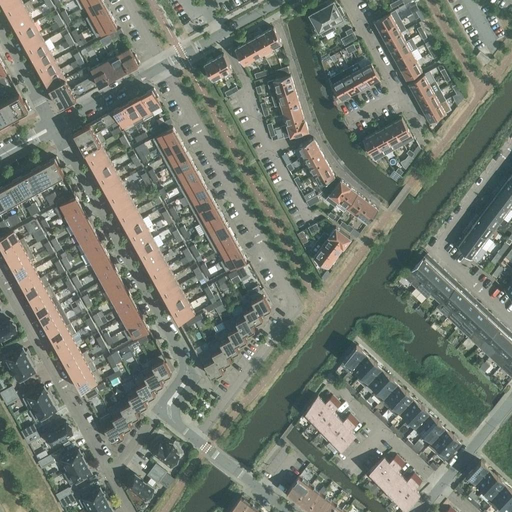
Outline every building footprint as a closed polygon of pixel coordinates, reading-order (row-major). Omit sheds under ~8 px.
[(5,0),(2,2),(8,11),(24,2),(22,0),(5,0)] [(86,17),(108,6),(107,5),(106,6),(103,0),(95,0),(81,8),(85,6),(90,15),(86,17)] [(8,11),(13,21),(29,12),(24,2),(8,11)] [(326,2),(322,4),(335,28),(335,27),(333,22),(342,17),(341,15),(344,14),(340,6),(337,8),(334,2),(328,5),(326,2)] [(335,28),(322,4),(315,8),(316,11),(310,14),(314,20),(311,22),(315,29),(318,28),(322,35),(335,28)] [(86,17),(91,27),(112,16),(107,6),(108,6),(86,17)] [(395,10),(375,21),(380,31),(396,22),(400,20),(395,10)] [(13,21),(18,30),(34,21),(29,12),(13,21)] [(112,16),(91,27),(97,37),(117,25),(112,16)] [(400,20),(396,22),(380,31),(385,40),(401,31),(401,32),(406,29),(400,20)] [(18,30),(23,40),(39,31),(34,21),(18,30)] [(274,27),(264,32),(272,48),(282,42),(274,27)] [(23,40),(28,49),(45,40),(39,31),(23,40)] [(385,40),(390,50),(406,41),(401,32),(401,31),(385,40)] [(264,32),(254,37),(263,53),(272,48),(264,32)] [(353,32),(348,35),(341,39),(344,45),(357,38),(353,32)] [(254,37),(245,43),(253,58),(263,53),(254,37)] [(406,41),(390,50),(396,59),(411,50),(412,51),(416,48),(411,38),(406,41)] [(28,49),(34,59),(50,50),(45,40),(28,49)] [(253,58),(245,43),(235,48),(244,64),(253,58)] [(117,48),(129,69),(129,68),(140,62),(135,54),(134,55),(129,47),(120,52),(117,48)] [(108,53),(119,74),(128,69),(129,70),(129,69),(117,48),(108,53)] [(34,59),(39,68),(55,59),(50,50),(34,59)] [(396,59),(401,69),(417,60),(412,51),(411,50),(396,59)] [(100,63),(110,80),(110,79),(119,74),(108,53),(107,54),(110,58),(100,63)] [(224,53),(214,59),(222,74),(232,69),(224,53)] [(39,68),(44,78),(60,69),(55,59),(39,68)] [(222,74),(214,59),(204,64),(213,80),(222,74)] [(417,60),(401,69),(406,78),(422,70),(417,60)] [(371,62),(361,67),(370,83),(380,78),(371,62)] [(91,68),(100,84),(109,79),(110,80),(100,63),(91,68)] [(78,71),(83,80),(91,76),(86,67),(78,71)] [(350,67),(349,68),(361,88),(370,83),(361,67),(352,72),(350,67)] [(71,87),(76,97),(100,84),(91,68),(94,74),(91,76),(83,80),(71,87)] [(349,68),(340,73),(351,93),(361,88),(349,68)] [(44,78),(49,87),(66,78),(60,69),(44,78)] [(268,81),(272,95),(295,88),(291,74),(290,74),(289,70),(283,72),(277,74),(278,78),(268,81)] [(351,93),(340,73),(330,78),(333,85),(332,85),(335,91),(336,90),(337,92),(340,97),(341,99),(351,93)] [(408,82),(414,92),(435,81),(434,80),(429,83),(424,73),(408,82)] [(0,79),(0,81),(4,88),(8,86),(4,77),(0,79)] [(54,97),(71,87),(66,78),(49,87),(54,96),(54,97)] [(414,92),(419,101),(440,90),(435,81),(414,92)] [(71,87),(54,97),(55,97),(61,108),(69,104),(68,102),(76,97),(71,87)] [(142,93),(154,114),(152,110),(161,105),(157,97),(158,96),(154,88),(143,94),(142,93)] [(272,95),(276,105),(298,98),(295,88),(272,95)] [(419,101),(424,111),(445,99),(440,90),(419,101)] [(8,94),(7,94),(19,115),(19,114),(30,108),(26,100),(24,101),(19,93),(10,98),(8,94)] [(142,94),(133,99),(144,120),(154,114),(142,93),(142,94)] [(7,94),(0,97),(0,103),(9,120),(18,115),(19,115),(7,94)] [(281,104),(284,114),(301,109),(298,98),(276,105),(276,106),(281,104)] [(123,103),(123,104),(132,121),(142,116),(144,120),(133,99),(124,104),(123,103)] [(445,99),(424,111),(430,121),(439,116),(439,117),(445,114),(444,113),(450,109),(445,99)] [(0,125),(0,126),(0,125),(0,124),(9,120),(0,103),(0,125)] [(123,105),(114,110),(123,126),(132,121),(123,104),(123,105)] [(282,125),(282,126),(304,119),(304,118),(301,109),(284,114),(287,124),(282,125)] [(114,110),(94,121),(100,130),(100,131),(119,120),(123,126),(114,110)] [(402,117),(392,123),(403,143),(404,143),(401,138),(410,133),(402,117)] [(304,119),(282,126),(285,137),(308,130),(305,118),(304,118),(304,119)] [(78,142),(79,142),(100,130),(94,121),(82,127),(81,126),(73,130),(79,141),(78,142)] [(392,123),(382,128),(394,148),(403,143),(392,123)] [(111,131),(113,135),(122,131),(119,126),(111,131)] [(153,138),(158,147),(179,136),(179,135),(178,136),(173,126),(153,138)] [(382,128),(373,133),(384,154),(394,148),(382,128)] [(80,142),(85,151),(105,140),(100,131),(100,130),(79,142),(80,142)] [(384,154),(373,133),(363,138),(364,140),(366,144),(368,147),(367,148),(370,153),(371,153),(374,159),(384,154)] [(158,147),(163,157),(184,146),(179,136),(180,136),(179,136),(158,147)] [(298,146),(303,156),(319,147),(314,137),(298,146)] [(85,151),(90,160),(106,151),(101,142),(105,140),(85,151)] [(144,142),(135,147),(138,152),(140,151),(142,149),(147,147),(144,142)] [(163,157),(169,166),(190,155),(190,154),(189,155),(184,146),(163,157)] [(303,156),(308,165),(324,157),(319,147),(303,156)] [(90,160),(95,170),(111,161),(106,151),(90,160)] [(169,166),(174,176),(194,165),(189,155),(190,155),(169,166)] [(45,162),(54,179),(64,173),(59,165),(61,164),(57,156),(45,162)] [(308,165),(314,175),(329,166),(324,157),(308,165)] [(95,170),(100,179),(117,170),(111,161),(95,170)] [(45,163),(36,168),(45,184),(54,179),(45,162),(44,162),(45,163)] [(179,185),(200,173),(199,174),(194,165),(174,176),(178,174),(183,183),(179,185)] [(329,166),(314,175),(319,185),(335,176),(329,166)] [(26,172),(37,193),(38,193),(35,189),(45,184),(36,168),(26,173),(26,172)] [(100,179),(106,189),(122,180),(117,170),(100,179)] [(26,173),(17,178),(28,199),(37,193),(26,172),(25,172),(26,173)] [(179,185),(184,195),(205,183),(199,174),(200,174),(200,173),(179,185)] [(505,181),(501,186),(511,194),(511,179),(508,177),(507,177),(508,178),(505,181)] [(7,182),(7,183),(16,200),(25,195),(28,199),(17,178),(7,183),(7,182)] [(326,198),(335,205),(350,186),(350,187),(350,186),(341,179),(326,198)] [(106,189),(111,198),(127,189),(122,180),(106,189)] [(7,184),(0,187),(0,192),(7,205),(16,200),(7,183),(7,184)] [(184,195),(189,204),(211,192),(210,193),(205,183),(184,195)] [(339,201),(347,207),(358,193),(350,187),(350,186),(335,205),(339,201)] [(497,190),(493,196),(510,209),(511,206),(511,194),(501,186),(500,187),(501,187),(498,191),(497,190)] [(61,192),(66,200),(70,198),(66,189),(61,192)] [(111,198),(116,208),(132,199),(127,189),(111,198)] [(54,192),(50,194),(55,202),(59,200),(54,192)] [(189,204),(195,214),(215,202),(210,193),(211,193),(211,192),(189,204)] [(347,207),(356,214),(367,199),(358,193),(347,207)] [(55,202),(50,194),(46,197),(50,205),(55,202)] [(60,204),(65,214),(81,205),(76,195),(60,204)] [(306,200),(309,206),(320,200),(317,195),(306,200)] [(490,200),(486,205),(503,218),(510,209),(493,196),(494,197),(491,200),(490,200)] [(116,208),(121,217),(137,208),(132,199),(116,208)] [(367,199),(356,214),(368,223),(379,208),(367,199)] [(36,202),(31,205),(36,213),(40,210),(36,202)] [(195,214),(200,223),(221,211),(220,212),(215,202),(195,214)] [(36,213),(31,205),(27,207),(31,215),(36,213)] [(65,214),(70,223),(87,215),(81,205),(65,214)] [(483,209),(479,215),(496,228),(503,218),(486,205),(486,206),(486,207),(484,210),(483,209)] [(121,217),(126,227),(143,218),(137,208),(121,217)] [(200,223),(205,233),(226,221),(220,212),(221,211),(200,223)] [(17,213),(12,215),(17,223),(21,221),(17,213)] [(17,223),(12,215),(8,217),(13,226),(17,223)] [(70,223),(76,233),(92,224),(87,215),(70,223)] [(476,219),(472,224),(489,237),(496,228),(479,215),(478,216),(479,216),(476,220),(476,219)] [(35,231),(36,230),(41,227),(36,219),(34,218),(29,221),(35,231)] [(126,227),(132,236),(148,227),(143,218),(126,227)] [(205,233),(210,242),(232,230),(231,231),(226,221),(205,233)] [(76,233),(81,242),(97,233),(92,224),(76,233)] [(468,229),(464,234),(481,247),(489,237),(472,224),(471,225),(472,226),(469,229),(468,229)] [(325,232),(343,246),(343,247),(344,247),(351,238),(336,226),(329,235),(325,232)] [(132,236),(137,246),(153,237),(148,227),(132,236)] [(2,249),(19,239),(14,229),(0,237),(0,242),(3,248),(2,249)] [(210,242),(216,251),(236,240),(231,231),(232,230),(210,242)] [(490,245),(499,251),(508,235),(500,230),(490,245)] [(325,232),(318,241),(337,255),(343,247),(343,246),(325,232)] [(81,242),(86,252),(102,243),(97,233),(81,242)] [(481,247),(464,234),(464,235),(465,235),(462,239),(461,238),(457,244),(472,259),(481,247)] [(3,248),(8,258),(29,246),(24,237),(19,239),(2,249),(3,248)] [(137,246),(142,255),(158,246),(153,237),(137,246)] [(221,261),(242,249),(241,249),(236,240),(216,251),(216,252),(220,249),(225,258),(221,261)] [(337,255),(318,241),(311,250),(316,253),(313,256),(328,267),(337,255)] [(86,252),(91,261),(107,252),(102,243),(86,252)] [(13,267),(13,268),(30,258),(34,256),(29,246),(8,258),(14,267),(13,267)] [(142,255),(147,264),(164,256),(158,246),(142,255)] [(242,249),(221,261),(226,271),(247,259),(241,250),(242,249)] [(91,261),(96,271),(113,262),(107,252),(91,261)] [(416,287),(438,263),(436,261),(435,262),(430,257),(431,257),(427,253),(409,273),(419,283),(416,287)] [(147,264),(153,274),(169,265),(164,256),(147,264)] [(14,267),(19,277),(35,268),(30,258),(13,268),(14,267)] [(96,271),(102,280),(118,271),(113,262),(96,271)] [(416,287),(427,297),(449,273),(447,271),(446,272),(441,267),(442,267),(438,263),(416,287)] [(153,274),(158,283),(174,274),(169,265),(153,274)] [(243,266),(235,270),(238,275),(246,270),(243,266)] [(23,286),(23,287),(40,277),(35,268),(19,277),(24,286),(23,286)] [(238,275),(235,270),(228,274),(231,279),(238,275)] [(321,277),(324,281),(330,273),(327,270),(321,277)] [(102,280),(107,290),(123,281),(118,271),(102,280)] [(437,306),(437,307),(459,283),(457,281),(457,282),(452,277),(452,276),(449,273),(427,297),(430,293),(440,303),(437,306)] [(158,283),(163,293),(179,284),(174,274),(158,283)] [(218,280),(220,284),(228,280),(225,276),(218,280)] [(24,286),(29,295),(46,287),(40,277),(23,287),(24,286)] [(107,290),(112,299),(128,290),(123,281),(107,290)] [(437,307),(448,316),(470,293),(468,291),(467,292),(462,287),(463,286),(459,283),(437,307)] [(34,305),(51,296),(55,294),(50,284),(46,287),(29,295),(34,305)] [(163,293),(168,302),(185,293),(179,284),(163,293)] [(258,284),(247,290),(263,319),(260,312),(263,310),(264,312),(271,308),(265,297),(267,296),(262,288),(260,289),(258,284)] [(112,299),(117,309),(134,300),(128,290),(112,299)] [(252,300),(242,306),(255,329),(252,323),(255,321),(256,322),(263,319),(247,290),(247,291),(252,300)] [(168,302),(173,312),(190,303),(185,293),(168,302)] [(448,316),(458,326),(480,303),(478,301),(473,297),(473,296),(470,293),(448,316)] [(35,305),(40,314),(56,305),(51,296),(34,305),(34,306),(35,305)] [(117,309),(123,318),(139,309),(134,300),(117,309)] [(221,300),(213,304),(215,308),(223,304),(221,300)] [(190,303),(173,312),(179,322),(195,313),(190,303)] [(458,326),(469,336),(491,313),(489,311),(488,311),(483,307),(484,306),(480,303),(458,326)] [(215,308),(213,304),(206,308),(208,312),(215,308)] [(44,324),(61,315),(56,305),(40,314),(45,324),(44,324)] [(244,310),(234,316),(247,340),(247,339),(244,333),(248,331),(248,333),(255,329),(242,306),(241,306),(244,310)] [(123,329),(124,330),(144,318),(139,309),(123,318),(128,327),(123,329)] [(201,313),(193,317),(196,322),(203,317),(201,313)] [(469,336),(479,346),(501,322),(499,321),(494,317),(494,316),(491,313),(469,336)] [(45,324),(50,333),(66,324),(61,315),(44,324),(44,325),(45,324)] [(234,316),(223,322),(239,350),(236,344),(240,342),(240,343),(247,340),(234,316)] [(196,322),(193,317),(186,321),(188,326),(196,322)] [(144,318),(124,330),(129,340),(149,328),(144,318)] [(0,324),(0,340),(3,339),(4,341),(12,336),(11,335),(17,331),(16,324),(10,319),(0,324)] [(54,343),(55,343),(76,331),(71,322),(66,324),(50,333),(55,343),(54,343)] [(225,327),(215,332),(231,361),(231,360),(228,354),(232,352),(233,354),(239,350),(223,322),(225,327)] [(479,346),(490,356),(511,332),(510,330),(509,331),(504,326),(505,326),(501,322),(479,346)] [(56,343),(61,352),(77,343),(72,334),(76,332),(76,331),(55,343),(56,343)] [(217,337),(207,343),(223,371),(220,365),(224,363),(225,364),(231,361),(215,332),(217,337)] [(490,356),(500,366),(511,353),(511,332),(490,356)] [(146,335),(139,339),(141,343),(148,339),(146,335)] [(141,343),(139,339),(131,343),(134,347),(141,343)] [(65,362),(86,350),(82,352),(77,343),(61,352),(66,361),(65,362)] [(223,371),(207,343),(210,348),(197,355),(204,367),(206,366),(211,376),(216,373),(217,375),(223,371)] [(121,349),(123,353),(130,349),(128,345),(121,349)] [(344,360),(352,368),(364,355),(360,351),(362,349),(358,345),(344,360)] [(4,354),(12,368),(32,357),(27,349),(25,351),(23,347),(14,351),(13,349),(4,354)] [(66,362),(71,371),(92,360),(90,358),(86,350),(65,362),(66,362)] [(163,353),(150,360),(163,383),(160,377),(164,375),(165,376),(171,373),(165,362),(167,361),(163,353)] [(511,353),(500,366),(511,376),(511,375),(511,353)] [(352,368),(360,375),(374,360),(371,357),(369,359),(364,355),(352,368)] [(32,357),(12,368),(20,382),(29,378),(27,375),(36,370),(34,366),(36,365),(32,357)] [(71,371),(76,381),(97,369),(92,360),(71,371)] [(152,364),(142,370),(155,394),(156,394),(152,388),(156,385),(157,387),(163,383),(150,360),(152,364)] [(360,375),(368,382),(380,370),(376,365),(378,364),(374,360),(360,375)] [(97,369),(76,381),(82,390),(102,379),(97,369)] [(144,375),(134,381),(147,404),(148,404),(144,398),(148,396),(149,397),(155,394),(142,370),(144,375)] [(368,382),(376,390),(390,375),(386,372),(385,374),(380,370),(368,382)] [(118,376),(116,372),(108,376),(111,380),(118,376)] [(333,375),(339,380),(342,377),(336,372),(333,375)] [(381,401),(384,397),(396,384),(392,380),(393,378),(390,375),(376,390),(373,393),(381,401)] [(118,376),(111,380),(113,386),(121,382),(118,376)] [(342,383),(348,388),(351,385),(345,380),(342,383)] [(136,385),(126,391),(139,415),(140,415),(136,409),(140,406),(141,408),(147,404),(134,381),(136,385)] [(103,382),(96,386),(98,390),(106,386),(103,382)] [(384,397),(392,404),(406,390),(402,387),(400,388),(396,384),(384,397)] [(4,397),(4,398),(16,391),(13,385),(1,392),(4,397)] [(23,397),(29,409),(53,396),(49,388),(47,389),(44,385),(35,390),(34,388),(26,393),(27,395),(23,397)] [(351,385),(348,388),(353,394),(356,391),(351,385)] [(98,390),(96,386),(83,393),(87,400),(100,393),(98,390)] [(396,416),(400,412),(412,399),(407,395),(409,393),(406,390),(392,404),(388,408),(396,416)] [(16,391),(4,398),(7,404),(19,397),(16,392),(16,391)] [(128,396),(118,402),(131,425),(132,425),(128,419),(132,417),(133,418),(139,415),(126,391),(128,396)] [(303,414),(312,423),(337,399),(333,395),(325,402),(318,394),(303,414)] [(358,398),(363,403),(366,400),(361,395),(358,398)] [(53,396),(29,409),(36,421),(40,419),(41,421),(50,416),(49,414),(57,409),(55,405),(57,404),(53,396)] [(320,432),(321,432),(338,415),(333,410),(340,403),(337,399),(312,423),(318,430),(316,432),(318,434),(320,432)] [(400,412),(408,419),(422,405),(418,401),(416,403),(412,399),(400,412)] [(366,400),(363,403),(369,409),(372,405),(366,400)] [(108,407),(110,412),(123,436),(124,436),(120,429),(124,427),(125,429),(131,425),(118,402),(108,407)] [(408,419),(416,427),(428,414),(423,410),(425,408),(422,405),(408,419)] [(374,413),(379,418),(382,415),(376,410),(374,413)] [(123,436),(110,412),(100,418),(102,423),(100,424),(105,432),(107,431),(112,440),(116,438),(117,439),(123,436)] [(321,432),(329,441),(354,417),(350,413),(343,420),(338,415),(321,432)] [(416,427),(424,434),(437,419),(434,416),(432,418),(428,414),(416,427)] [(382,415),(379,418),(385,423),(388,420),(382,415)] [(354,417),(329,441),(338,451),(356,434),(351,428),(358,421),(354,417)] [(424,434),(431,442),(443,429),(439,425),(441,423),(437,419),(424,434)] [(46,432),(47,439),(52,444),(59,441),(60,442),(68,438),(67,436),(73,433),(72,425),(66,420),(46,432)] [(25,436),(37,430),(37,429),(34,424),(22,430),(25,436)] [(389,427),(395,433),(398,430),(392,424),(389,427)] [(436,453),(439,449),(453,434),(450,431),(448,433),(443,429),(431,442),(428,445),(436,453)] [(37,430),(25,436),(25,437),(26,436),(29,442),(40,436),(37,430),(38,430),(37,430)] [(398,430),(395,433),(401,438),(404,435),(398,430)] [(453,434),(439,449),(448,457),(460,444),(459,443),(455,439),(457,437),(453,434)] [(405,442),(411,448),(414,445),(408,439),(405,442)] [(152,451),(171,465),(177,461),(180,454),(176,451),(178,448),(174,442),(167,440),(164,443),(160,440),(154,444),(152,451)] [(414,445),(411,448),(417,453),(420,450),(414,445)] [(60,455),(68,470),(88,459),(83,451),(81,452),(79,448),(70,453),(69,451),(60,455)] [(419,455),(425,460),(427,457),(422,452),(419,455)] [(39,461),(42,467),(54,460),(51,454),(39,461)] [(370,470),(379,479),(401,458),(397,454),(389,462),(384,456),(370,470)] [(382,482),(388,488),(402,475),(397,469),(404,462),(401,458),(379,479),(382,482)] [(88,459),(68,470),(76,484),(85,479),(83,477),(92,472),(90,468),(92,467),(88,459)] [(467,475),(475,483),(487,470),(483,466),(485,464),(481,460),(467,475)] [(429,465),(435,470),(438,467),(432,462),(429,465)] [(152,468),(163,476),(167,471),(156,463),(152,468)] [(163,476),(152,468),(151,468),(152,469),(148,474),(159,482),(162,477),(163,477),(163,476)] [(494,472),(492,474),(487,470),(475,483),(483,490),(497,475),(494,472)] [(127,484),(133,489),(131,490),(139,496),(140,494),(146,499),(152,495),(154,488),(135,473),(129,477),(127,484)] [(388,488),(397,497),(418,476),(414,473),(407,480),(402,475),(388,488)] [(503,485),(499,481),(501,479),(497,475),(483,490),(491,497),(503,485)] [(287,492),(299,501),(311,485),(299,476),(287,492)] [(418,476),(397,497),(406,507),(420,493),(414,488),(422,480),(418,476)] [(379,479),(370,488),(375,494),(380,488),(378,486),(382,482),(379,479)] [(299,501),(310,510),(323,493),(311,485),(299,501)] [(455,488),(461,493),(464,490),(458,485),(455,488)] [(511,489),(509,487),(508,489),(503,485),(491,497),(488,501),(496,508),(499,505),(511,491),(511,489)] [(60,499),(72,493),(72,492),(69,487),(57,493),(60,499)] [(79,499),(85,511),(109,497),(105,490),(103,491),(100,487),(92,492),(90,489),(82,494),(83,496),(79,499)] [(511,491),(499,505),(506,511),(507,511),(511,507),(511,491)] [(72,493),(60,499),(60,500),(60,499),(64,505),(75,499),(72,493)] [(310,510),(312,511),(326,511),(334,502),(323,493),(310,510)] [(466,497),(472,503),(474,499),(469,494),(466,497)] [(230,510),(232,511),(243,511),(251,502),(242,495),(230,510)] [(109,497),(85,511),(90,509),(91,511),(110,511),(114,510),(111,506),(113,505),(109,497)] [(474,499),(472,503),(477,508),(480,505),(474,499)] [(243,511),(256,511),(259,509),(251,502),(243,511)] [(326,511),(344,511),(346,511),(334,502),(326,511)]
